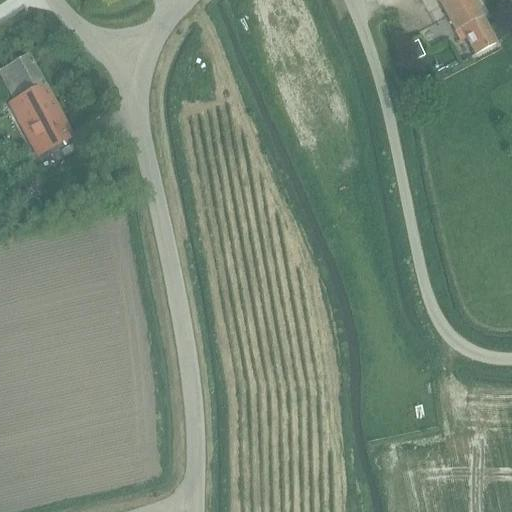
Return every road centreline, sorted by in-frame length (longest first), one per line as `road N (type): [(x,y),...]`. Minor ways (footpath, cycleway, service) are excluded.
road 1 (unclassified): [(195,503),(189,370),(147,154),(108,65)]
road 2 (unclassified): [(511,359),(457,346),(434,315),(397,158),(347,0)]
road 3 (track): [(455,344),(442,384),(447,439),(382,458),(392,511)]
